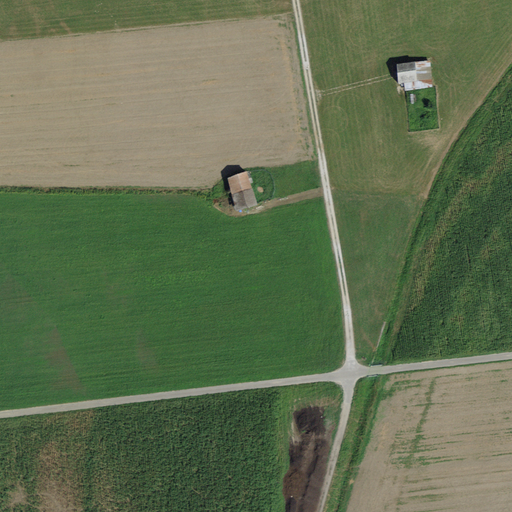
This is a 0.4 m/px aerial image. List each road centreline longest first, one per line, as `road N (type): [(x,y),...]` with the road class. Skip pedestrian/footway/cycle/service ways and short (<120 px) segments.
road 1 (track): [(318,511),(350,374),(296,0)]
road 2 (track): [(511,354),(0,417)]
